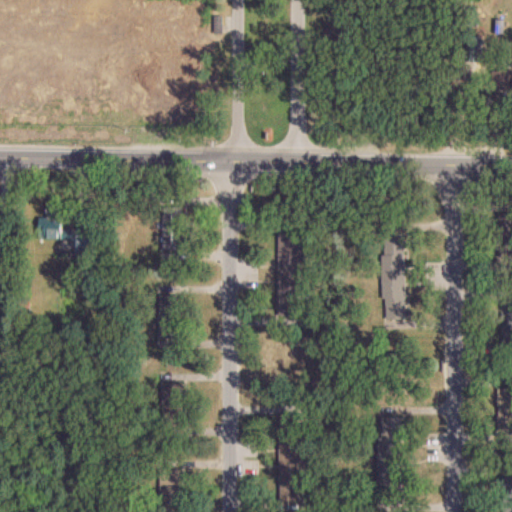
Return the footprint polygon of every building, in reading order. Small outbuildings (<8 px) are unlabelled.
[(93,230),(64,229),(65,204),(47,204),(46,218),(39,218),(39,240),(71,240),(71,248),(80,248),(80,247),(93,247),(93,230)] [(183,251),(183,207),(163,207),(163,251),(183,251)] [(511,255),(511,213),(497,215),(501,257),(511,255)] [(281,290),(302,290),(300,232),(279,232),(281,290)] [(405,234),(383,234),(383,312),(405,312),(405,234)] [(511,300),(503,301),(503,343),(511,343),(511,300)] [(163,428),(183,428),(183,382),(163,382),(163,428)] [(511,387),(498,388),(498,414),(511,413),(511,387)] [(280,416),(280,475),(301,475),(301,416),(280,416)] [(388,478),(388,470),(401,470),(401,418),(378,418),(378,478),(388,478)] [(180,511),(180,470),(159,470),(159,511),(180,511)]
